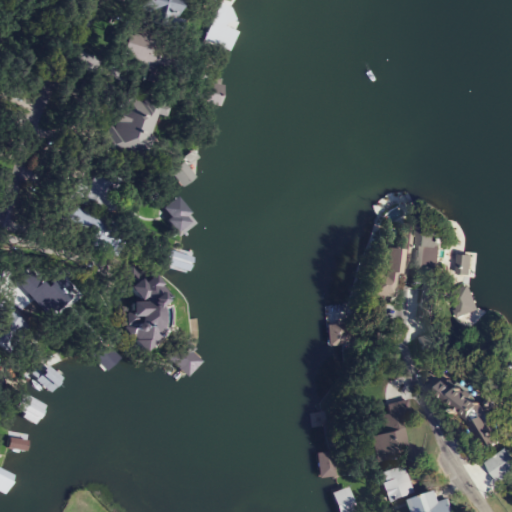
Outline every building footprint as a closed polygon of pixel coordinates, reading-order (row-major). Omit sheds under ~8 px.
[(213,0),(215,0),(239,15),(225,49),(197,40),(213,0)] [(166,76),(174,49),(121,34),(113,61),(166,76)] [(192,102),(219,105),(222,73),(196,73),(192,102)] [(140,158),(152,114),(162,117),(165,106),(118,93),(102,147),(140,158)] [(166,170),(183,159),(192,176),(178,186),(166,170)] [(115,178),(90,168),(76,202),(105,214),(112,198),(107,196),(115,178)] [(158,211),(174,197),(196,220),(179,235),(158,211)] [(403,199),(384,203),(372,213),(377,230),(409,209),(403,199)] [(438,293),(439,233),(418,233),(417,293),(438,293)] [(110,258),(115,243),(88,235),(83,249),(110,258)] [(163,247),(196,256),(189,273),(158,263),(163,247)] [(403,282),(403,247),(393,247),(393,282),(403,282)] [(375,277),(364,276),(362,298),(386,300),(390,256),(377,255),(375,277)] [(470,257),(456,256),(454,284),(473,285),(470,257)] [(56,277),(43,288),(29,271),(15,283),(44,318),(72,294),(56,277)] [(477,314),(458,322),(447,295),(467,291),(477,314)] [(139,315),(157,308),(152,293),(134,300),(139,315)] [(23,323),(4,310),(0,315),(0,350),(3,352),(23,323)] [(339,321),(323,323),(323,310),(339,310),(339,321)] [(324,329),(342,329),(342,351),(325,350),(324,329)] [(163,366),(178,380),(205,355),(191,342),(163,366)] [(92,354),(102,367),(115,356),(104,344),(92,354)] [(44,363),(62,377),(48,396),(27,377),(44,363)] [(16,388),(42,404),(31,426),(4,410),(16,388)] [(386,415),(362,420),(370,463),(406,457),(400,421),(410,419),(406,401),(384,405),(386,415)] [(323,416),(309,417),(308,431),(325,429),(323,416)] [(6,431),(28,436),(27,448),(4,445),(6,431)] [(330,455),(314,457),(317,486),(335,482),(330,455)] [(511,479),(511,456),(489,456),(489,479),(511,479)] [(374,474),(383,504),(413,495),(404,465),(374,474)] [(0,467),(16,476),(2,494),(0,492),(0,467)] [(353,511),(344,488),(327,496),(333,511),(353,511)] [(410,511),(451,511),(448,499),(438,502),(435,492),(407,500),(410,511)]
